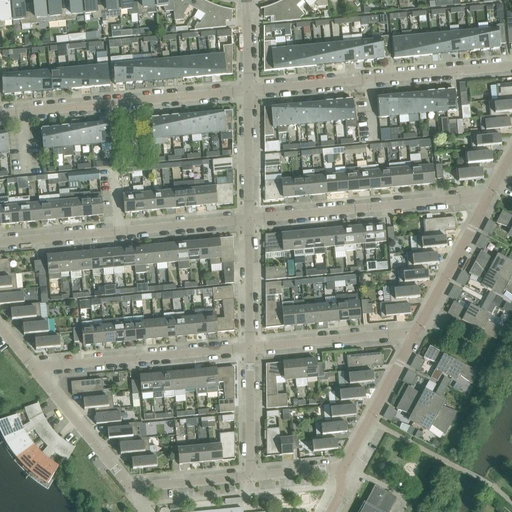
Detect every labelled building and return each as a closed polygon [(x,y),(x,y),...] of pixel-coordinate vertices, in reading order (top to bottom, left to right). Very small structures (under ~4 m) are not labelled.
[(34,4),(28,4),(30,25),(39,24),(48,23),(46,0),(40,0),(34,1),(34,4)] [(57,22),(66,21),(64,1),(58,1),(58,0),(46,0),(48,23),(57,22)] [(76,15),(84,14),(82,0),(70,0),(64,1),(66,21),(75,20),(76,15)] [(82,0),(84,14),(91,13),(93,19),(102,18),(100,0),(82,0)] [(100,0),(102,18),(103,26),(106,25),(107,17),(120,16),(119,11),(118,0),(100,0)] [(129,15),(138,14),(136,0),(118,0),(119,11),(127,10),(129,15)] [(156,13),(155,7),(154,0),(136,0),(138,14),(156,13)] [(154,0),(155,7),(163,7),(165,12),(173,11),(174,21),(175,21),(172,0),(154,0)] [(172,0),(175,21),(183,20),(186,16),(183,15),(189,5),(197,10),(202,0),(172,0)] [(207,2),(203,0),(202,0),(197,10),(205,15),(199,24),(197,23),(194,28),(194,30),(226,27),(225,21),(232,20),(232,10),(235,11),(235,10),(231,10),(226,9),(222,8),(218,7),(215,6),(214,5),(210,4),(207,2)] [(296,6),(303,0),(282,0),(279,2),(277,3),(275,4),(274,4),(270,6),(265,8),(260,9),(264,9),(264,17),(274,16),(275,22),(300,20),(300,18),(304,15),(296,6)] [(303,0),(310,8),(315,4),(318,7),(327,6),(326,0),(303,0)] [(22,2),(10,3),(12,21),(20,20),(21,25),(22,30),(31,29),(30,25),(28,4),(22,5),(22,2)] [(0,27),(3,27),(4,22),(12,21),(10,3),(0,3),(0,27)] [(488,29),(490,50),(499,49),(500,49),(500,48),(500,44),(506,43),(504,24),(497,25),(488,26),(488,29)] [(488,29),(478,30),(480,51),(490,50),(488,29)] [(217,38),(232,36),(232,30),(216,31),(217,38)] [(478,30),(468,31),(470,51),(473,51),(473,52),(480,51),(478,30)] [(468,31),(459,32),(461,52),(470,51),(468,31)] [(442,54),(451,53),(449,32),(440,33),(442,54)] [(451,53),(461,52),(459,32),(449,32),(451,53)] [(440,33),(430,34),(432,55),(442,54),(440,33)] [(352,35),(352,42),(354,62),(357,62),(357,63),(364,62),(362,41),(361,34),(352,35)] [(432,55),(430,34),(420,35),(422,56),(432,55)] [(420,35),(411,36),(413,57),(422,56),(420,35)] [(381,39),(372,40),(374,61),(383,60),(384,60),(384,59),(384,57),(390,57),(388,36),(381,37),(381,39)] [(411,36),(402,37),(403,58),(413,57),(411,36)] [(393,59),(403,58),(402,37),(392,38),(391,38),(393,59)] [(372,40),(362,41),(364,62),(374,61),(372,40)] [(265,42),(264,42),(264,71),(278,70),(275,44),(275,41),(274,41),(265,42)] [(345,63),(343,42),(333,43),(335,64),(345,63)] [(352,42),(343,42),(345,63),(354,62),(352,42)] [(285,43),(275,44),(278,70),(287,69),(285,48),(285,43)] [(325,65),(335,64),(333,43),(323,44),(325,65)] [(325,65),(323,44),(314,45),(316,66),(325,65)] [(223,54),(219,54),(221,75),(232,74),(232,45),(223,46),(223,54)] [(316,66),(314,45),(304,46),(306,67),(316,66)] [(306,67),(304,46),(294,47),(296,68),(306,67)] [(294,47),(285,48),(287,69),(296,68),(294,47)] [(219,54),(209,55),(211,76),(221,75),(219,54)] [(202,77),(211,76),(209,55),(200,56),(202,77)] [(132,56),(122,57),(125,84),(135,83),(132,62),(132,56)] [(192,78),(202,77),(200,56),(190,57),(192,78)] [(113,64),(114,77),(113,77),(114,84),(115,85),(116,85),(125,84),(122,57),(110,58),(111,64),(113,64)] [(190,57),(181,58),(183,79),(192,78),(190,57)] [(97,59),(97,66),(99,87),(110,86),(107,58),(97,59)] [(183,79),(181,58),(171,59),(173,79),(183,79)] [(171,59),(161,60),(163,80),(173,79),(171,59)] [(161,60),(152,61),(154,81),(163,80),(161,60)] [(142,82),(144,82),(142,61),(132,62),(135,83),(142,83),(142,82)] [(152,61),(142,61),(144,82),(154,81),(152,61)] [(99,87),(97,66),(88,67),(90,88),(99,87)] [(81,89),(79,67),(69,68),(71,89),(71,90),(81,89)] [(81,89),(90,88),(88,67),(79,67),(81,89)] [(61,90),(71,89),(69,68),(59,69),(61,90)] [(61,90),(59,69),(49,70),(51,91),(61,90)] [(51,91),(49,70),(40,71),(42,92),(48,91),(51,91)] [(31,72),(33,93),(42,92),(40,71),(31,72)] [(31,72),(21,73),(23,94),(30,93),(33,93),(31,72)] [(21,73),(11,74),(13,95),(23,94),(21,73)] [(13,95),(11,74),(1,75),(2,88),(2,95),(3,95),(4,95),(4,96),(13,95)] [(488,100),(488,101),(504,99),(505,103),(511,102),(511,83),(496,85),(497,100),(488,100)] [(454,89),(445,90),(447,111),(457,111),(455,97),(456,97),(455,91),(455,90),(454,90),(454,89)] [(437,112),(447,111),(445,90),(435,91),(437,112)] [(427,92),(425,93),(427,113),(437,112),(435,91),(427,92)] [(408,115),(418,114),(416,93),(406,94),(408,115)] [(425,93),(416,93),(418,114),(427,113),(425,93)] [(406,94),(396,95),(398,116),(408,115),(406,94)] [(396,95),(387,96),(389,117),(398,116),(396,95)] [(377,99),(379,118),(389,117),(387,96),(377,97),(377,99)] [(352,99),(343,100),(345,121),(345,127),(357,126),(357,119),(355,120),(353,107),(354,107),(353,100),(353,99),(352,100),(352,99)] [(511,102),(505,103),(504,99),(488,101),(490,116),(479,117),(479,118),(495,116),(495,120),(509,119),(508,113),(511,112),(511,102)] [(335,122),(345,121),(343,100),(333,101),(335,122)] [(325,123),(335,122),(333,101),(325,102),(323,103),(325,123)] [(306,125),(316,124),(314,103),(304,104),(306,125)] [(316,124),(325,123),(323,103),(314,103),(316,124)] [(304,104),(295,105),(297,126),(306,125),(304,104)] [(287,127),(297,126),(295,105),(294,105),(285,106),(287,127)] [(272,128),(277,127),(275,106),(264,107),(264,137),(265,137),(273,136),(272,128)] [(285,106),(275,106),(277,127),(278,134),(288,133),(287,127),(285,106)] [(218,112),(220,133),(221,140),(232,140),(232,110),(218,112)] [(209,113),(211,134),(220,133),(218,112),(209,113)] [(200,114),(202,135),(211,134),(209,113),(200,114)] [(189,115),(191,136),(202,135),(200,114),(189,115)] [(180,116),(182,137),(191,136),(189,115),(180,116)] [(160,117),(162,138),(172,137),(170,116),(160,117)] [(170,116),(172,137),(182,137),(180,116),(178,116),(170,116)] [(470,134),(470,135),(486,133),(486,137),(500,136),(499,129),(509,128),(509,129),(510,129),(509,119),(495,120),(495,116),(479,118),(481,133),(470,134)] [(162,138),(160,117),(151,118),(150,119),(151,119),(150,120),(151,126),(152,139),(150,139),(151,146),(163,144),(162,138)] [(109,122),(99,123),(101,144),(111,143),(111,144),(109,122)] [(92,145),(101,144),(99,123),(90,124),(92,145)] [(90,124),(80,125),(82,146),(92,145),(90,124)] [(72,147),(82,146),(80,125),(70,126),(72,147)] [(68,126),(61,127),(63,155),(64,156),(73,155),(72,147),(70,126),(68,126)] [(61,127),(51,128),(53,149),(53,156),(63,155),(61,127)] [(53,149),(51,128),(42,128),(42,129),(41,129),(41,130),(40,130),(41,137),(42,136),(43,150),(48,149),(53,149)] [(457,128),(448,129),(448,130),(449,135),(449,138),(458,137),(457,128)] [(9,153),(7,132),(0,132),(0,153),(9,153)] [(501,146),(500,136),(486,137),(486,133),(470,135),(472,150),(465,151),(477,150),(477,154),(491,153),(490,146),(500,145),(500,146),(501,146)] [(425,140),(419,140),(419,145),(420,149),(431,148),(430,139),(425,140)] [(264,144),(264,152),(280,151),(279,142),(265,144),(264,144)] [(359,146),(354,147),(355,154),(366,153),(365,146),(359,146)] [(354,147),(344,148),(344,154),(344,155),(355,154),(354,147)] [(465,151),(467,167),(468,167),(468,171),(482,169),(481,163),(491,162),(491,163),(492,163),(491,153),(477,154),(477,150),(465,151)] [(192,170),(192,162),(181,163),(182,167),(182,171),(192,170)] [(423,185),(421,167),(421,162),(410,163),(412,186),(423,185)] [(410,163),(399,164),(401,187),(412,186),(410,163)] [(388,165),(389,170),(391,188),(401,187),(399,164),(388,165)] [(367,166),(369,190),(380,189),(378,171),(378,165),(367,166)] [(356,167),(357,173),(358,191),(369,190),(367,166),(356,167)] [(432,166),(421,167),(423,185),(434,184),(432,166)] [(345,167),(335,168),(335,175),(337,193),(348,192),(346,174),(345,167)] [(467,167),(456,168),(457,182),(482,179),(482,180),(483,180),(482,169),(468,171),(468,167),(467,167)] [(324,169),(313,170),(315,195),(326,194),(325,176),(324,169)] [(303,178),(305,196),(311,195),(315,195),(313,170),(302,171),(303,178)] [(389,170),(378,171),(380,189),(391,188),(389,170)] [(79,177),(88,176),(87,172),(78,173),(78,181),(79,181),(79,177)] [(78,173),(67,174),(68,182),(78,181),(78,173)] [(357,173),(346,174),(348,192),(358,191),(357,173)] [(67,174),(57,175),(58,183),(68,182),(67,174)] [(216,204),(216,206),(233,204),(233,174),(227,175),(228,184),(214,186),(214,187),(216,204)] [(335,175),(325,176),(326,194),(337,193),(335,175)] [(303,178),(292,179),(294,197),(305,196),(303,178)] [(292,179),(282,180),(281,180),(283,199),(284,199),(283,198),(294,197),(292,179)] [(204,180),(193,181),(196,206),(206,205),(204,188),(204,180)] [(265,201),(283,199),(281,180),(265,181),(265,201)] [(193,181),(183,182),(186,207),(196,206),(193,181)] [(183,182),(173,183),(174,191),(175,208),(186,207),(183,182)] [(143,186),(133,187),(133,192),(135,212),(145,211),(143,194),(143,186)] [(204,188),(206,205),(216,204),(214,187),(204,188)] [(174,191),(164,192),(165,209),(175,208),(174,191)] [(80,193),(82,217),(92,216),(90,194),(90,192),(80,193)] [(133,192),(122,193),(123,196),(124,213),(135,212),(133,192)] [(164,192),(154,193),(155,210),(165,209),(164,192)] [(82,217),(80,193),(69,194),(72,218),(76,218),(76,221),(79,220),(79,221),(82,220),(82,217)] [(100,193),(90,194),(92,216),(102,215),(100,193)] [(154,193),(143,194),(145,211),(155,210),(154,193)] [(59,195),(61,216),(61,219),(62,222),(64,222),(68,222),(67,218),(72,218),(69,194),(59,195)] [(51,220),(61,219),(61,216),(59,195),(49,196),(51,220)] [(49,196),(39,197),(40,204),(41,221),(41,224),(44,224),(47,223),(47,220),(51,220),(49,196)] [(11,224),(8,199),(8,197),(0,197),(0,223),(0,225),(11,224)] [(29,197),(18,198),(21,223),(31,222),(29,205),(29,197)] [(18,198),(8,199),(11,224),(21,223),(18,198)] [(41,221),(40,204),(29,205),(31,222),(41,221)] [(511,235),(511,216),(503,212),(501,216),(497,224),(511,229),(508,234),(511,235)] [(454,217),(432,219),(423,220),(425,235),(416,236),(431,235),(432,239),(445,237),(445,231),(455,230),(455,231),(454,217)] [(383,225),(373,226),(375,243),(385,242),(383,225)] [(363,227),(364,244),(365,249),(375,248),(375,243),(373,226),(363,227)] [(364,244),(363,227),(353,228),(354,245),(364,244)] [(353,228),(342,229),(345,251),(355,250),(354,245),(353,228)] [(332,230),(334,246),(334,252),(345,251),(342,229),(332,230)] [(332,230),(322,231),(324,247),(334,246),(332,230)] [(312,231),(302,232),(304,256),(314,255),(312,231)] [(322,231),(312,231),(314,255),(324,254),(324,247),(322,231)] [(302,232),(292,233),(293,250),(294,257),(304,256),(302,232)] [(283,252),(281,233),(265,235),(265,254),(283,252)] [(293,250),(292,233),(282,234),(282,233),(281,233),(283,252),(283,251),(293,250)] [(407,253),(422,252),(423,256),(436,254),(436,248),(446,247),(446,248),(445,237),(432,239),(431,235),(416,236),(417,252),(407,253)] [(481,245),(484,248),(489,240),(486,237),(481,245)] [(221,258),(220,251),(220,245),(219,239),(219,240),(208,241),(210,265),(221,264),(221,263),(221,258)] [(208,241),(197,242),(199,260),(209,259),(210,265),(208,241)] [(188,261),(199,260),(197,242),(187,243),(188,261)] [(187,243),(176,244),(177,262),(178,270),(189,269),(188,261),(187,243)] [(167,263),(177,262),(176,244),(165,245),(167,263)] [(165,245),(154,246),(156,264),(167,263),(165,245)] [(145,265),(156,264),(154,246),(144,247),(145,265)] [(146,273),(145,265),(144,247),(133,248),(134,266),(135,274),(146,273)] [(124,267),(134,266),(133,248),(122,249),(124,267)] [(122,249),(111,250),(113,268),(124,267),(122,249)] [(102,269),(113,268),(111,250),(101,251),(102,269)] [(101,251),(90,252),(91,270),(102,269),(101,251)] [(499,275),(507,261),(497,255),(494,260),(482,251),(476,263),(499,275)] [(81,271),(91,270),(90,252),(79,253),(81,271)] [(398,270),(413,269),(414,272),(427,271),(427,265),(437,264),(437,265),(436,254),(423,256),(422,252),(407,253),(408,269),(398,270)] [(79,253),(68,254),(70,272),(71,279),(81,278),(81,271),(79,253)] [(68,254),(58,255),(60,279),(60,273),(70,272),(68,254)] [(49,280),(60,279),(58,255),(48,256),(47,257),(49,280)] [(0,275),(15,274),(10,274),(9,259),(0,260),(0,275)] [(39,275),(45,274),(44,261),(34,262),(35,272),(38,272),(39,275)] [(511,263),(507,261),(499,275),(511,282),(511,263)] [(233,283),(233,262),(221,263),(221,264),(223,264),(225,284),(233,283)] [(388,269),(387,262),(376,263),(377,270),(388,269)] [(367,271),(377,270),(376,263),(366,264),(367,271)] [(491,290),(499,275),(476,263),(470,274),(470,275),(483,280),(481,284),(491,290)] [(428,282),(427,271),(414,272),(413,269),(398,270),(399,286),(389,287),(404,285),(405,289),(418,288),(418,282),(427,281),(428,282)] [(265,274),(265,281),(286,279),(285,273),(265,274)] [(17,290),(15,274),(0,275),(0,295),(12,294),(12,290),(23,289),(17,290)] [(511,282),(499,275),(491,290),(502,296),(504,291),(511,296),(511,282)] [(379,304),(395,302),(395,306),(409,305),(408,299),(418,298),(418,299),(419,298),(418,288),(405,289),(404,285),(389,287),(390,302),(379,304)] [(233,293),(233,287),(212,289),(213,295),(233,293)] [(265,328),(284,327),(283,313),(282,313),(276,313),(274,295),(281,295),(280,288),(265,290),(265,328)] [(0,305),(10,304),(10,311),(24,309),(24,305),(39,304),(25,305),(23,289),(12,290),(12,294),(0,295),(0,305)] [(487,296),(494,300),(496,296),(490,293),(491,292),(490,292),(487,296)] [(233,293),(213,295),(213,301),(222,300),(224,318),(215,319),(215,315),(215,316),(216,333),(234,331),(233,293)] [(346,296),(349,320),(360,319),(357,294),(346,296)] [(338,321),(349,320),(346,296),(335,297),(336,304),(338,321)] [(90,300),(80,301),(81,308),(91,307),(91,306),(90,300)] [(361,301),(362,315),(373,314),(372,304),(368,305),(367,300),(361,301)] [(293,308),(295,325),(305,324),(304,307),(303,301),(293,302),(293,308)] [(283,313),(284,327),(295,325),(293,308),(293,302),(281,303),(282,313),(283,313)] [(410,315),(409,305),(395,306),(395,302),(379,304),(381,317),(409,315),(410,315)] [(455,302),(448,314),(472,326),(480,311),(469,306),(467,310),(455,302)] [(41,319),(39,304),(24,305),(24,309),(10,311),(11,321),(12,321),(12,320),(22,319),(23,325),(36,324),(36,320),(41,320),(41,319)] [(327,322),(338,321),(336,304),(325,305),(327,322)] [(316,323),(327,322),(325,305),(315,306),(316,323)] [(305,324),(316,323),(315,306),(304,307),(305,324)] [(216,333),(215,316),(214,310),(204,311),(204,316),(206,334),(216,333)] [(490,317),(480,311),(472,326),(495,339),(502,327),(488,322),(490,317)] [(186,336),(184,318),(184,312),(173,313),(176,337),(186,336)] [(166,338),(176,337),(173,313),(163,314),(164,320),(166,338)] [(143,316),(133,317),(135,341),(145,340),(144,322),(143,316)] [(196,335),(206,334),(204,316),(194,317),(196,335)] [(133,317),(123,318),(123,324),(125,342),(135,341),(133,317)] [(186,336),(196,335),(194,317),(184,318),(186,336)] [(113,319),(115,342),(125,342),(123,324),(123,318),(113,319)] [(36,324),(23,325),(24,336),(24,335),(34,334),(35,340),(48,339),(48,335),(49,335),(48,321),(47,319),(41,319),(41,320),(36,320),(36,324)] [(113,319),(102,320),(103,326),(105,343),(115,342),(113,319)] [(155,339),(166,338),(164,320),(154,321),(155,339)] [(145,340),(155,339),(154,321),(144,322),(145,340)] [(83,345),(94,344),(93,327),(92,322),(81,323),(83,345)] [(93,327),(94,344),(105,343),(103,326),(93,327)] [(48,339),(35,340),(36,351),(36,350),(47,349),(48,355),(54,354),(53,348),(61,348),(60,338),(59,334),(49,335),(48,335),(48,339)] [(446,375),(454,360),(430,347),(424,359),(425,359),(438,364),(430,378),(437,382),(442,373),(446,375)] [(343,371),(343,372),(359,370),(359,374),(373,373),(372,366),(382,365),(382,366),(383,366),(381,353),(346,356),(348,371),(343,371)] [(317,377),(316,364),(316,360),(305,361),(306,378),(317,377)] [(477,372),(454,360),(446,375),(456,380),(459,376),(471,384),(477,372)] [(294,362),(295,379),(296,387),(307,386),(306,378),(305,361),(294,362)] [(295,379),(294,362),(283,363),(285,380),(295,379)] [(284,380),(285,380),(283,363),(265,364),(266,365),(266,403),(287,401),(286,394),(277,395),(275,378),(284,377),(284,380)] [(218,401),(219,407),(234,406),(234,368),(234,367),(215,369),(217,383),(223,382),(225,399),(218,401)] [(215,369),(205,370),(207,393),(218,392),(217,383),(215,369)] [(196,394),(207,393),(205,370),(194,371),(195,389),(196,394)] [(374,383),(373,373),(359,374),(359,370),(343,372),(344,387),(334,388),(334,389),(350,387),(350,391),(364,390),(363,383),(373,382),(373,383),(374,383)] [(194,371),(183,372),(185,390),(195,389),(194,371)] [(183,372),(172,373),(174,396),(185,395),(185,390),(183,372)] [(172,373),(162,374),(164,397),(174,396),(172,373)] [(164,397),(162,374),(151,375),(152,393),(153,398),(164,397)] [(151,375),(140,376),(141,394),(152,393),(151,375)] [(445,376),(442,381),(448,385),(451,380),(445,377),(445,376)] [(96,395),(112,393),(103,394),(102,379),(71,382),(72,396),(73,396),(73,395),(82,394),(83,400),(97,399),(96,395)] [(403,398),(426,411),(434,396),(431,394),(436,385),(429,381),(424,390),(421,395),(410,387),(409,387),(403,398)] [(334,389),(335,404),(340,404),(341,408),(354,407),(354,400),(364,399),(364,400),(365,400),(364,390),(350,391),(350,387),(334,389)] [(113,409),(112,393),(96,395),(97,399),(83,400),(84,411),(85,410),(95,409),(95,415),(109,414),(108,410),(120,409),(120,408),(113,409)] [(434,396),(426,411),(450,423),(456,412),(442,406),(445,402),(434,396)] [(426,411),(403,398),(397,410),(411,415),(408,420),(419,425),(426,411)] [(266,403),(266,409),(287,407),(287,401),(266,403)] [(0,443),(48,418),(47,417),(44,419),(42,415),(40,412),(39,408),(38,404),(37,404),(37,405),(24,409),(26,413),(27,416),(28,419),(30,422),(22,427),(20,424),(19,421),(18,418),(17,415),(0,421),(0,425),(6,440),(1,443),(0,443)] [(329,405),(322,406),(324,421),(324,422),(331,421),(332,425),(345,424),(345,417),(355,416),(355,417),(354,407),(341,408),(340,404),(335,404),(329,405)] [(109,414),(95,415),(96,425),(97,425),(107,424),(107,430),(121,429),(120,425),(122,425),(120,409),(108,410),(109,414)] [(450,423),(426,411),(419,425),(429,431),(432,426),(444,435),(450,423)] [(40,439),(48,433),(51,430),(49,428),(48,425),(46,423),(44,420),(48,418),(0,443),(0,444),(2,443),(7,441),(8,443),(9,445),(10,447),(12,449),(13,451),(13,452),(14,453),(17,457),(33,444),(31,442),(29,440),(28,437),(26,434),(34,430),(37,435),(40,439)] [(324,421),(315,422),(316,438),(322,438),(323,442),(336,440),(336,434),(346,433),(346,434),(345,424),(332,425),(331,421),(324,422),(324,421)] [(121,429),(107,430),(108,440),(109,440),(109,439),(119,439),(119,445),(133,444),(133,440),(138,439),(136,423),(122,424),(122,425),(120,425),(121,429)] [(406,433),(411,435),(415,429),(410,427),(407,433),(407,432),(406,433)] [(266,431),(264,431),(264,440),(266,440),(266,456),(266,457),(281,455),(280,439),(279,428),(278,428),(266,429),(266,431)] [(51,430),(48,433),(40,439),(43,443),(47,447),(41,453),(37,449),(33,444),(17,457),(20,461),(22,462),(22,463),(24,465),(26,466),(26,467),(27,468),(29,470),(31,471),(28,475),(25,479),(62,436),(60,439),(57,437),(55,434),(53,432),(51,430)] [(220,433),(219,433),(222,461),(235,460),(235,459),(234,459),(234,442),(236,442),(236,434),(234,434),(234,432),(220,434),(220,433)] [(63,436),(62,436),(25,479),(28,476),(32,472),(39,477),(48,483),(55,472),(58,466),(56,465),(53,463),(50,461),(48,459),(54,452),(57,455),(60,457),(63,459),(66,460),(73,449),(74,448),(70,446),(67,444),(63,442),(60,439),(63,436)] [(133,444),(119,445),(120,455),(121,455),(121,454),(131,453),(131,460),(145,458),(145,455),(156,453),(156,446),(149,447),(148,438),(138,439),(133,440),(133,444)] [(280,439),(281,455),(293,454),(292,450),(291,438),(280,439)] [(337,451),(336,440),(323,442),(322,438),(311,439),(312,452),(337,450),(337,451)] [(220,445),(210,446),(211,462),(222,461),(220,445)] [(210,446),(199,447),(200,463),(211,462),(210,446)] [(199,447),(188,448),(190,464),(200,463),(199,447)] [(188,448),(177,449),(178,461),(179,465),(190,464),(188,448)] [(158,467),(156,453),(145,455),(145,458),(131,460),(132,470),(133,470),(133,469),(158,467)] [(360,511),(389,511),(397,498),(389,494),(388,495),(381,492),(382,490),(374,486),(360,511)] [(225,509),(243,508),(242,498),(225,499),(225,509)]
